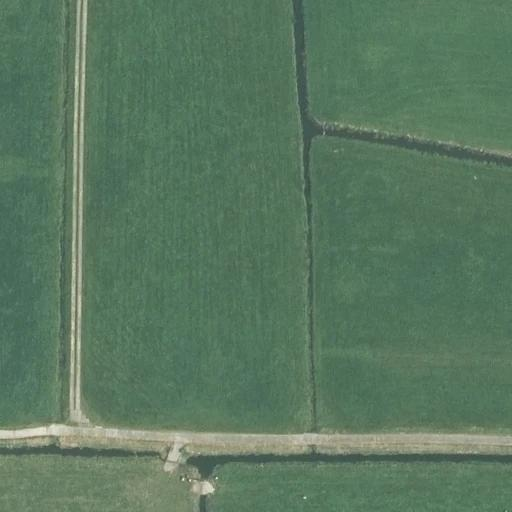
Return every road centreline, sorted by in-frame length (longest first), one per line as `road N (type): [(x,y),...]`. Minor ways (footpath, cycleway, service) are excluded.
road 1 (track): [(511,442),(74,431)]
road 2 (track): [(83,0),(74,431)]
